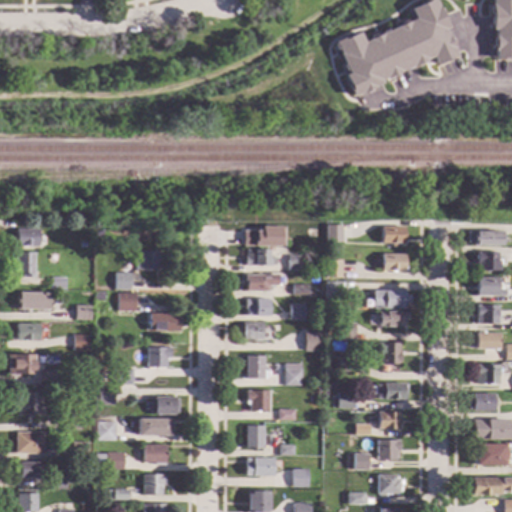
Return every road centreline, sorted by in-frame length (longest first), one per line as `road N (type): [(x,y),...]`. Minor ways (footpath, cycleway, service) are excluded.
road 1 (residential): [(207,228),(206,511)]
road 2 (residential): [(436,230),(435,511)]
road 3 (residential): [(0,26),(104,26),(205,0)]
